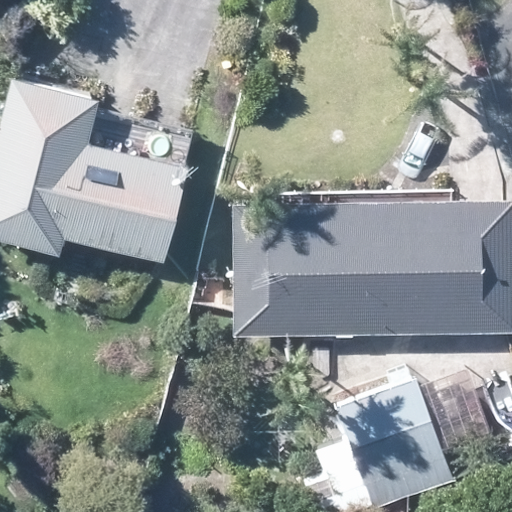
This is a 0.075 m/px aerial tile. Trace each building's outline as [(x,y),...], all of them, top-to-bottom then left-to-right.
[(196,146),(192,146),(95,122),(103,88),(106,76),(21,56),(4,122),(0,137),(0,219),(66,237),(72,215),(160,236),(173,239),(196,146)] [(111,103),(120,111),(133,109),(142,99),(141,86),(132,78),(117,80),(109,90),(111,103)] [(511,322),(511,187),(460,186),(423,187),(394,187),(240,187),(240,323),(343,322),(511,322)] [(343,328),(346,366),(382,364),(381,326),(343,328)] [(325,511),(341,511),(459,470),(423,369),(396,379),(342,399),(352,427),(334,434),(319,440),(327,462),(305,469),(314,495),(318,493),(325,511)] [(504,451),(511,449),(511,409),(509,411),(511,419),(511,429),(499,433),(504,451)] [(195,466),(225,463),(226,432),(174,427),(158,511),(163,511),(184,511),(192,478),(195,466)] [(231,497),(232,511),(287,511),(284,488),(231,497)]
